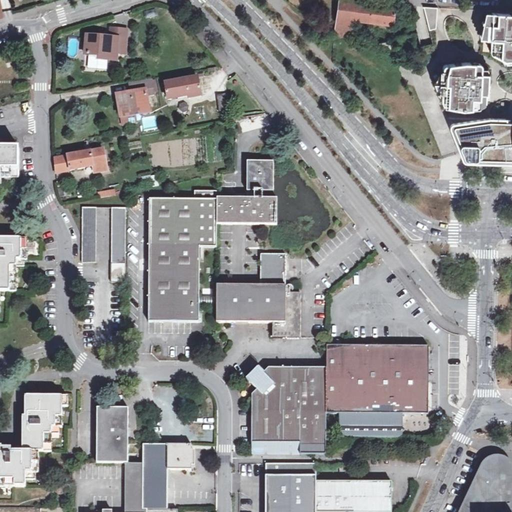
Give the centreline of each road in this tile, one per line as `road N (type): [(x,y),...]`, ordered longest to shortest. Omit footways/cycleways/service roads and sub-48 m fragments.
road 1 (residential): [(227,511),(227,399),(218,380),(92,368),(67,341),(66,246),(42,176),(36,21)]
road 2 (unclassified): [(181,0),(248,63),(437,299),(453,313),(486,316)]
road 3 (secondary): [(210,0),(400,211),(435,230),(486,232)]
road 4 (secondary): [(486,188),(427,185),(399,171),(238,0)]
